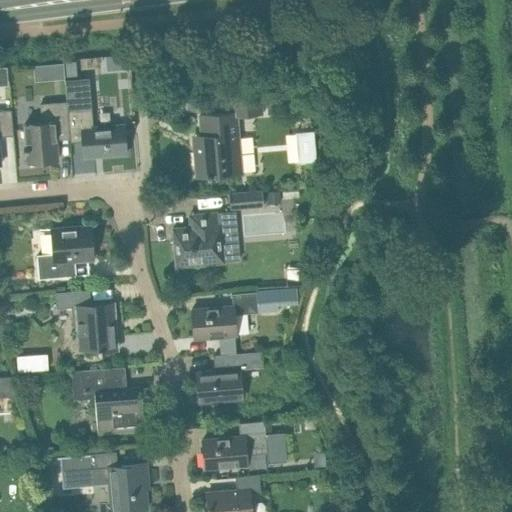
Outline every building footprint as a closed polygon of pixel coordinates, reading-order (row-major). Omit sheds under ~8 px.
[(64,63),(52,63),(54,79),(65,78),(64,63)] [(249,95),(231,96),(232,112),(200,115),(202,146),(194,146),(196,176),(207,175),(207,177),(211,177),(211,174),(237,172),(235,156),(240,155),(237,116),(262,114),(260,98),(249,95)] [(56,139),(70,138),(67,107),(68,106),(67,101),(41,104),(42,123),(25,125),(26,148),(24,148),(24,152),(27,152),(28,162),(57,160),(56,139)] [(276,102),(267,103),(268,112),(276,111),(276,102)] [(91,127),(89,105),(68,106),(67,107),(70,138),(70,142),(83,141),(84,157),(126,154),(124,124),(91,127)] [(11,109),(0,110),(0,164),(1,164),(0,154),(0,136),(13,136),(11,109)] [(264,188),(229,191),(230,207),(265,204),(264,188)] [(280,191),(267,191),(267,203),(281,202),(280,191)] [(216,225),(215,212),(198,214),(199,226),(173,228),(176,266),(223,262),(220,225),(216,225)] [(68,262),(93,260),(91,225),(51,228),(53,254),(37,255),(39,279),(69,276),(68,262)] [(99,349),(99,353),(103,353),(103,351),(113,350),(113,346),(117,346),(113,302),(91,304),(90,289),(55,292),(56,309),(70,308),(72,327),(77,327),(79,350),(99,349)] [(257,290),(257,292),(259,311),(259,312),(279,311),(277,289),(257,290)] [(235,336),(234,315),(234,313),(259,311),(257,292),(232,294),(233,306),(191,309),(194,339),(235,336)] [(241,400),(238,370),(238,367),(261,365),(260,352),(233,354),(213,355),(213,356),(220,356),(221,369),(197,371),(199,403),(241,400)] [(28,357),(17,358),(18,373),(30,372),(28,357)] [(119,367),(80,370),(71,370),(73,399),(97,397),(100,432),(143,429),(140,387),(121,389),(119,367)] [(0,396),(14,396),(12,375),(0,376),(0,396)] [(322,433),(316,417),(296,419),(297,435),(322,433)] [(244,445),(266,443),(267,463),(287,462),(284,432),(272,433),(271,421),(264,422),(263,421),(239,423),(240,436),(202,439),(205,468),(246,464),(244,445)] [(63,457),(66,484),(84,482),(84,483),(112,481),(114,509),(111,509),(111,510),(147,508),(147,506),(145,507),(142,479),(147,479),(146,463),(117,466),(116,451),(57,456),(58,458),(63,457)] [(207,492),(208,511),(249,511),(249,494),(259,493),(258,476),(235,478),(236,490),(207,492)]
